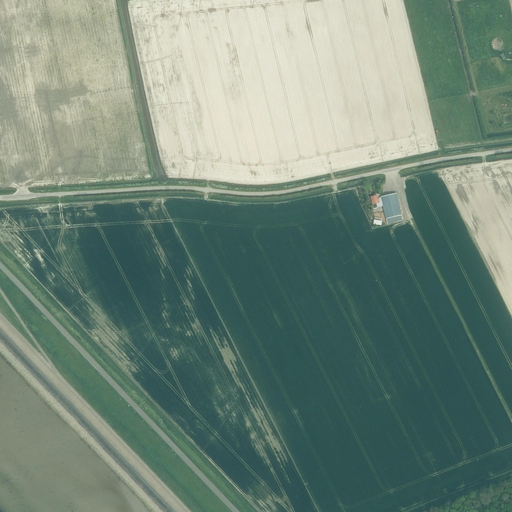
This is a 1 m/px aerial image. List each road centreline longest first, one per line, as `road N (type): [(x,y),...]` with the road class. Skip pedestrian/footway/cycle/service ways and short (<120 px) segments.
road 1 (unclassified): [(0,197),(147,188),(261,194),(511,149)]
road 2 (unclassified): [(236,511),(0,264)]
